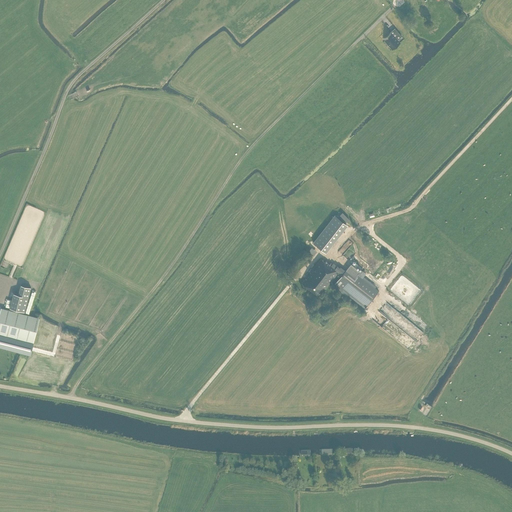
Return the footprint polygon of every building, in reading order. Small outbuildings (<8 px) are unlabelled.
[(392,49),(399,43),(400,43),(392,34),(385,40),(392,49)] [(342,213),(340,215),(347,222),(348,221),(349,220),(342,213)] [(336,214),(314,242),(324,250),(346,222),(336,214)] [(325,262),(321,259),(310,273),(311,273),(307,279),(306,278),(302,284),(317,295),(322,289),(324,291),(337,274),(341,277),(334,286),(342,293),(344,291),(365,307),(379,291),(348,267),(343,275),(335,269),(337,266),(333,263),(332,265),(327,261),(325,262)] [(13,293),(10,308),(24,312),(31,287),(21,285),(18,294),(13,293)] [(0,333),(34,343),(40,318),(1,308),(0,312),(0,333)] [(33,343),(0,334),(0,347),(30,355),(33,343)]
